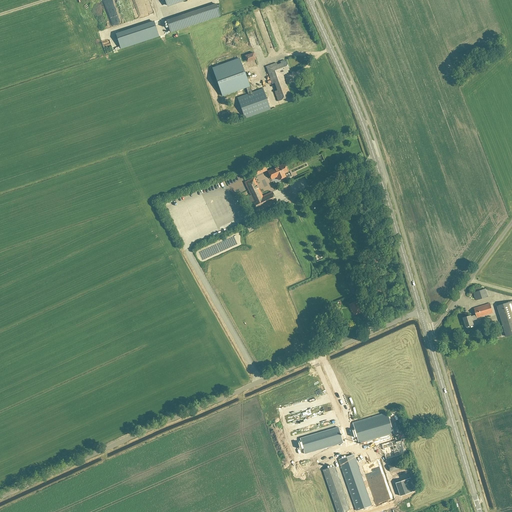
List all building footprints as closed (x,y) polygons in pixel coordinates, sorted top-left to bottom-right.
[(205,21),(221,16),(216,3),(200,9),(205,21)] [(116,34),(121,49),(159,37),(154,22),(116,34)] [(251,39),(257,37),(255,31),(249,33),(251,39)] [(248,94),(252,92),(240,58),(212,68),(222,97),(246,88),(248,94)] [(265,67),(272,84),(274,83),(277,90),(274,91),(278,102),(291,97),(287,85),(290,84),(288,78),(285,79),(283,75),(288,73),(288,71),(289,70),(286,62),(285,62),(284,60),(280,62),(281,64),(277,65),(276,63),(265,67)] [(248,94),(237,98),(245,119),(270,109),(263,88),(252,92),(248,94)] [(288,172),(284,164),(268,172),(271,179),(277,177),(279,180),(285,177),(284,174),(288,172)] [(262,197),(253,179),(245,183),(253,201),(252,202),(256,211),(277,201),(272,192),(262,197)] [(358,293),(354,282),(349,284),(353,295),(358,293)] [(485,289),(481,290),(475,292),(473,293),(476,301),(488,297),(485,289)] [(349,305),(352,313),(353,312),(354,315),(361,312),(358,307),(359,306),(357,301),(349,305)] [(511,335),(511,301),(497,306),(506,337),(511,335)] [(471,316),(463,318),(464,322),(463,322),(464,326),(465,325),(466,327),(470,326),(470,327),(473,326),(473,325),(472,321),(477,319),(477,318),(493,313),(490,304),(474,309),(476,315),(471,317),(471,316)] [(387,413),(352,423),(358,444),(393,433),(387,413)] [(338,427),(300,438),(304,452),(342,440),(338,427)] [(396,444),(395,441),(381,445),(386,460),(404,454),(401,443),(396,444)] [(353,455),(339,460),(356,511),(371,506),(353,455)] [(379,459),(363,465),(377,504),(393,498),(379,459)] [(397,462),(388,465),(389,472),(399,469),(397,462)] [(333,466),(323,470),(337,511),(344,511),(349,510),(333,466)] [(411,477),(396,482),(400,496),(415,490),(411,477)]
